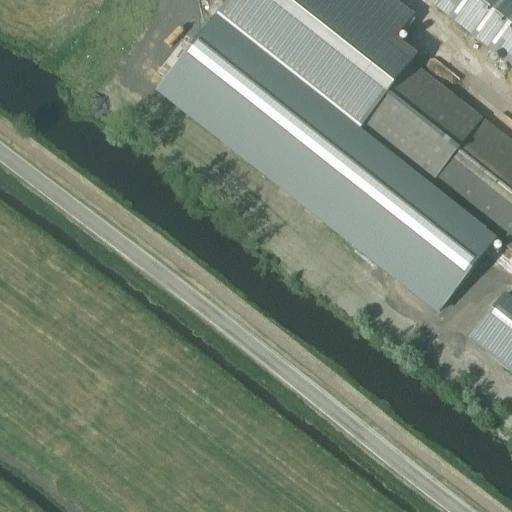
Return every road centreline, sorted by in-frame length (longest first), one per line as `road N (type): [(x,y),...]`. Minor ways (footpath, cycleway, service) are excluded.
road 1 (tertiary): [(461,511),(0,161)]
road 2 (track): [(511,95),(411,0)]
